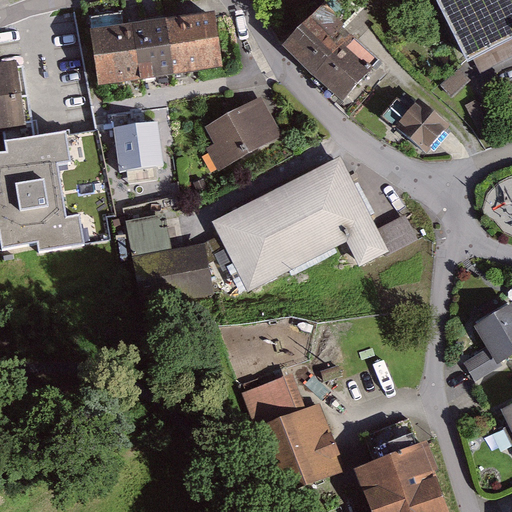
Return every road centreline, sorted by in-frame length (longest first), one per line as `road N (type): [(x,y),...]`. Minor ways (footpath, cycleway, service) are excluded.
road 1 (residential): [(234,0),(288,78),(361,145),(444,179),(465,241)]
road 2 (residential): [(472,511),(438,399),(441,276),(465,241)]
